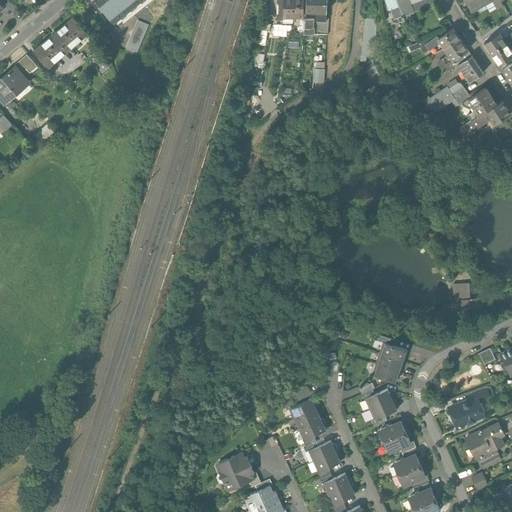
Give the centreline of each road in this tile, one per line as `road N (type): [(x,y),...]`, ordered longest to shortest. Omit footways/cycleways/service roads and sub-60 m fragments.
road 1 (track): [(276,115),(243,158),(112,511)]
road 2 (residential): [(511,321),(442,354),(421,379),(423,414),(464,511)]
road 3 (residential): [(381,511),(336,413),(330,376)]
